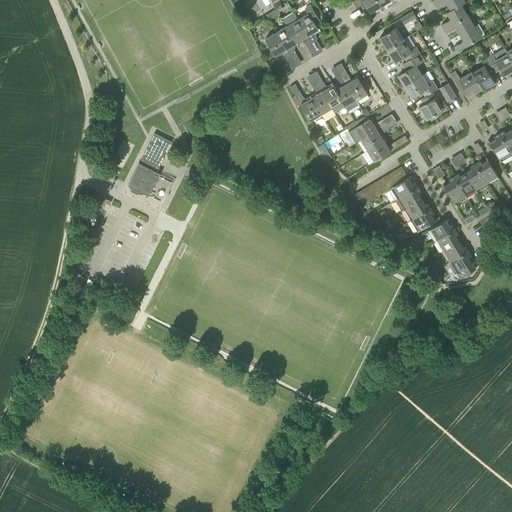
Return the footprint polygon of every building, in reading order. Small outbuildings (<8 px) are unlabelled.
[(362,0),(370,13),(381,6),(377,0),(362,0)] [(447,3),(451,9),(466,1),(465,0),(442,0),(435,5),(438,9),(447,3)] [(444,29),(468,14),(462,4),(466,2),(466,1),(451,9),(447,12),(451,19),(442,24),(444,29)] [(317,39),(313,32),(319,29),(315,24),(320,21),(311,5),(305,8),(308,13),(298,19),(311,42),(317,39)] [(270,18),(281,12),(277,7),(267,14),(270,18)] [(307,45),(311,42),(298,19),(294,11),(283,18),(287,25),(298,44),(302,41),(305,42),(307,45)] [(401,18),(405,24),(417,17),(413,11),(401,18)] [(456,27),(460,34),(475,25),(468,14),(444,29),(447,33),(456,27)] [(287,48),(288,50),(290,54),(296,51),(295,50),(296,45),(298,44),(287,25),(276,32),(286,48),(287,48)] [(454,46),(457,51),(482,36),(475,25),(460,34),(464,40),(454,46)] [(388,49),(404,39),(396,27),(380,37),(388,49)] [(275,55),(286,48),(276,32),(266,38),(275,55)] [(409,60),(421,53),(416,46),(409,36),(404,39),(388,49),(395,61),(405,54),(409,60)] [(511,70),(511,61),(506,51),(504,48),(493,54),(493,53),(492,54),(490,50),(485,53),(486,55),(483,51),(496,72),(501,69),(505,75),(511,70)] [(491,75),(496,72),(483,51),(478,56),(482,60),(484,65),(473,71),(482,88),(483,89),(495,82),(491,75)] [(405,85),(423,74),(417,65),(425,60),(421,53),(409,60),(403,63),(407,70),(399,75),(405,85)] [(475,93),(482,88),(473,71),(471,71),(460,77),(456,70),(451,73),(453,77),(452,77),(462,93),(472,88),(475,93)] [(426,96),(433,91),(438,88),(433,79),(428,82),(423,74),(405,85),(412,97),(423,91),(426,96)] [(347,83),(357,99),(367,93),(358,77),(347,83)] [(448,101),(456,95),(448,82),(439,87),(448,101)] [(360,105),(357,99),(347,83),(336,90),(343,101),(349,111),(360,105)] [(321,88),(322,91),(332,107),(343,101),(336,90),(333,84),(327,88),(326,86),(321,88)] [(321,114),(332,107),(322,91),(312,98),(321,114)] [(447,105),(445,102),(446,102),(444,100),(440,102),(433,91),(426,96),(436,113),(443,109),(443,108),(447,105)] [(311,120),(321,114),(312,98),(301,104),(311,120)] [(508,106),(496,111),(501,120),(511,115),(508,106)] [(355,143),(361,139),(378,129),(371,118),(349,132),(355,143)] [(368,150),(384,140),(378,129),(361,139),(368,150)] [(511,153),(511,130),(511,129),(506,133),(505,130),(500,133),(511,153)] [(161,173),(157,172),(172,142),(154,133),(139,163),(128,185),(160,201),(170,182),(159,177),(161,173)] [(501,161),(511,154),(511,153),(500,133),(495,136),(496,138),(490,142),(501,161)] [(370,164),(375,161),(400,145),(397,140),(388,146),(384,140),(368,150),(363,153),(370,164)] [(457,166),(467,159),(462,151),(451,158),(457,166)] [(488,184),(499,178),(488,159),(482,163),(480,160),(476,163),(488,184)] [(477,191),(488,184),(476,163),(471,166),(472,169),(466,172),(477,191)] [(396,169),(402,180),(408,177),(401,166),(396,169)] [(402,180),(396,169),(390,173),(397,184),(402,180)] [(467,197),(477,191),(466,172),(460,176),(459,174),(454,176),(467,197)] [(397,184),(390,173),(385,176),(392,187),(397,184)] [(392,187),(385,176),(380,179),(386,190),(391,187),(392,187)] [(455,204),(467,197),(454,176),(449,179),(451,182),(444,186),(455,204)] [(397,198),(418,186),(415,181),(412,183),(408,177),(402,180),(397,184),(392,187),(391,187),(397,198)] [(386,190),(380,179),(374,182),(381,193),(386,190)] [(381,193),(374,182),(369,185),(376,196),(381,193)] [(376,196),(369,185),(364,188),(370,199),(376,196)] [(404,209),(422,199),(418,193),(420,191),(418,186),(397,198),(404,209)] [(370,199),(364,188),(358,192),(366,204),(369,202),(368,200),(370,199)] [(507,200),(511,197),(507,189),(502,192),(507,200)] [(366,204),(358,192),(352,195),(353,204),(357,204),(360,209),(366,206),(365,205),(366,204)] [(93,201),(104,206),(108,199),(96,194),(93,201)] [(404,209),(411,221),(431,209),(428,203),(425,205),(422,199),(404,209)] [(487,206),(489,210),(497,206),(494,202),(487,206)] [(479,211),(481,215),(489,210),(487,206),(479,211)] [(417,231),(435,221),(431,214),(433,213),(431,209),(411,221),(417,231)] [(385,221),(389,218),(385,211),(381,213),(383,218),(385,221)] [(465,219),(467,223),(475,219),(472,215),(465,219)] [(383,218),(379,221),(383,229),(388,226),(385,221),(383,218)] [(389,228),(393,226),(389,218),(385,221),(388,226),(389,228)] [(435,241),(455,229),(452,224),(450,226),(449,225),(446,219),(428,230),(435,241)] [(441,252),(459,241),(455,235),(458,234),(455,229),(435,241),(441,252)] [(397,237),(400,241),(408,237),(405,232),(397,237)] [(408,242),(411,246),(418,242),(416,237),(408,242)] [(441,252),(448,263),(468,251),(465,246),(462,247),(459,241),(441,252)] [(448,263),(454,274),(472,263),(469,258),(468,257),(471,256),(468,251),(448,263)] [(425,262),(429,259),(424,252),(420,254),(425,262)] [(429,270),(433,267),(429,259),(425,262),(429,270)]
